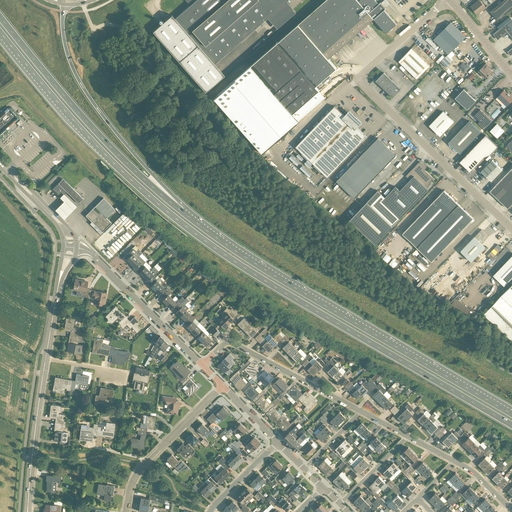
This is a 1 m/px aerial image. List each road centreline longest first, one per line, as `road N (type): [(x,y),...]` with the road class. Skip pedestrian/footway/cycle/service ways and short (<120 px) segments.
road 1 (trunk): [(0,32),(79,128),(189,230),(511,425)]
road 2 (trunk): [(511,414),(259,266),(181,211)]
road 3 (unclassified): [(511,229),(361,80),(448,0)]
road 4 (trunk): [(181,211),(106,143),(0,17)]
road 5 (trunk): [(181,211),(77,78),(65,49),(64,1)]
road 6 (unclassified): [(360,411),(228,342),(202,364)]
road 7 (residential): [(76,248),(91,253),(202,364)]
road 8 (residential): [(126,511),(139,469),(221,385)]
road 9 (tertiary): [(27,511),(45,358)]
